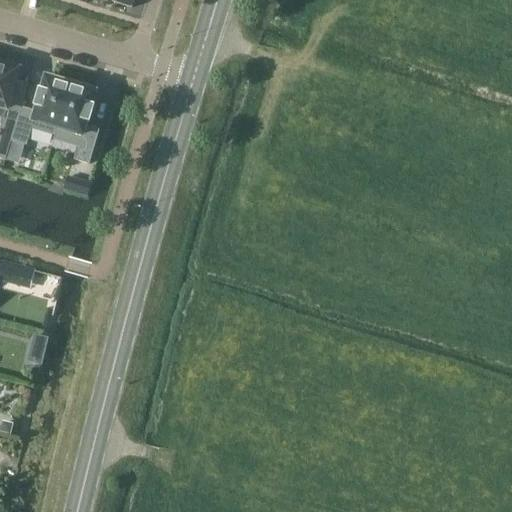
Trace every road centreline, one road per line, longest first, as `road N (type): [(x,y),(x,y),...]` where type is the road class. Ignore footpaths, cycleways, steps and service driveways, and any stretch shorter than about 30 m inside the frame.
road 1 (tertiary): [(81,511),(193,79)]
road 2 (residential): [(0,19),(133,59)]
